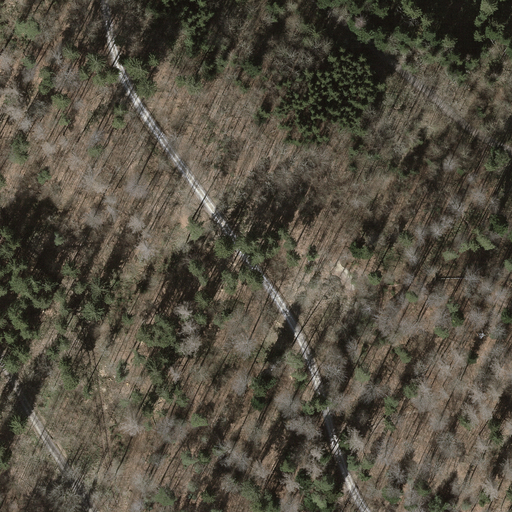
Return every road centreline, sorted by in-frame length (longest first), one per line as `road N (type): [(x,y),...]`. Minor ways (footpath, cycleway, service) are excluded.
road 1 (track): [(104,0),(108,39),(130,93),(291,321),(332,425)]
road 2 (track): [(315,0),(481,137),(511,149)]
road 3 (track): [(92,511),(0,364)]
